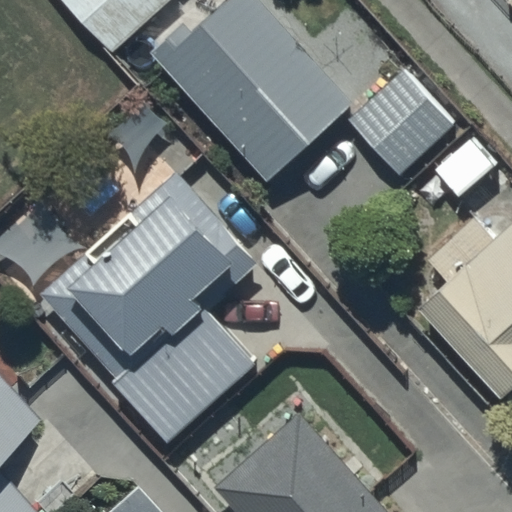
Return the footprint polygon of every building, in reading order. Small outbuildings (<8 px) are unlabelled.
[(68,0),(113,47),(162,0),(68,0)] [(188,26),(155,56),(270,185),(359,107),(263,0),(239,0),(198,37),(188,26)] [(0,39),(0,173),(4,169),(0,164),(0,118),(39,81),(0,39)] [(408,71),(353,120),(403,177),(458,127),(408,71)] [(180,175),(45,296),(121,381),(116,385),(172,448),(261,367),(213,313),(264,268),(180,175)] [(455,290),(428,313),(507,405),(511,400),(511,230),(500,241),(480,217),(429,260),(455,290)] [(29,511),(0,478),(0,466),(38,428),(0,384),(0,511),(29,511)] [(393,511),(303,412),(216,491),(235,511),(393,511)] [(155,511),(136,490),(110,511),(155,511)]
